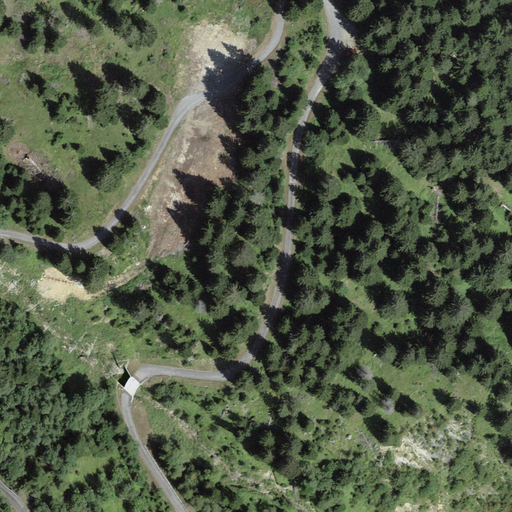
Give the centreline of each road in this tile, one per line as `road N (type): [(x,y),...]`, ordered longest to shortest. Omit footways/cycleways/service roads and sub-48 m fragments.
road 1 (unclassified): [(182,511),(139,443),(125,402),(145,371),(230,373),(262,339),(285,278),(298,138),(337,39),(327,0)]
road 2 (unclassified): [(283,0),(275,42),(187,108),(100,238),(64,248),(0,235)]
road 3 (track): [(44,287),(88,295),(143,267),(200,165),(201,123),(187,108)]
